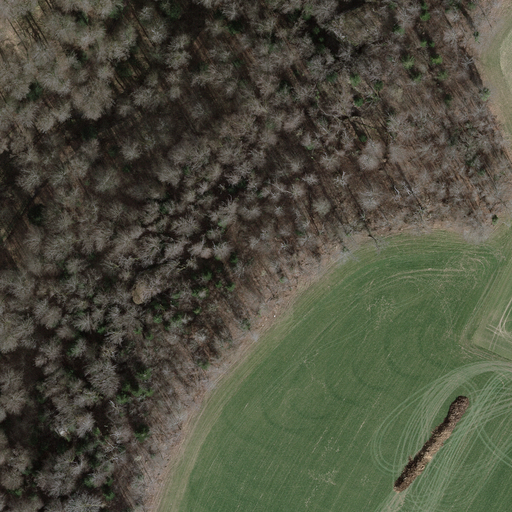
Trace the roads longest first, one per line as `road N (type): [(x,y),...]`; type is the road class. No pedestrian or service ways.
road 1 (track): [(0,240),(60,160),(149,106),(220,0)]
road 2 (track): [(0,137),(84,72),(128,0)]
